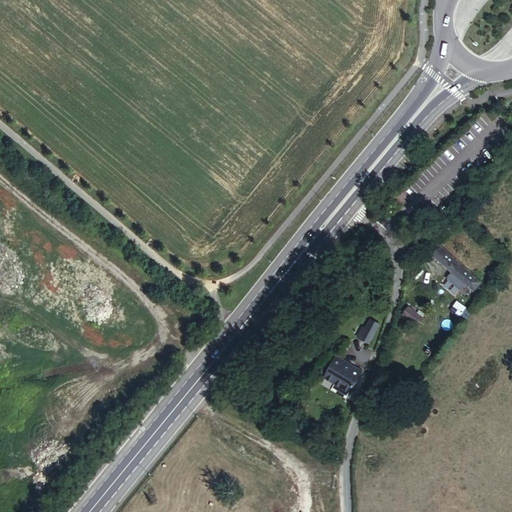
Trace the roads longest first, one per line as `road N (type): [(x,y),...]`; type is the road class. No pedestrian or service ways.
road 1 (track): [(0,171),(147,292),(167,322),(158,344),(106,357),(0,290)]
road 2 (secondary): [(88,511),(325,222)]
road 3 (unclassified): [(347,511),(349,449),(399,261),(392,235),(350,203)]
road 4 (secondary): [(445,38),(434,73),(325,222)]
road 5 (secondary): [(350,203),(409,134),(481,71)]
road 6 (track): [(306,511),(296,464),(187,391)]
road 7 (track): [(399,261),(511,156)]
